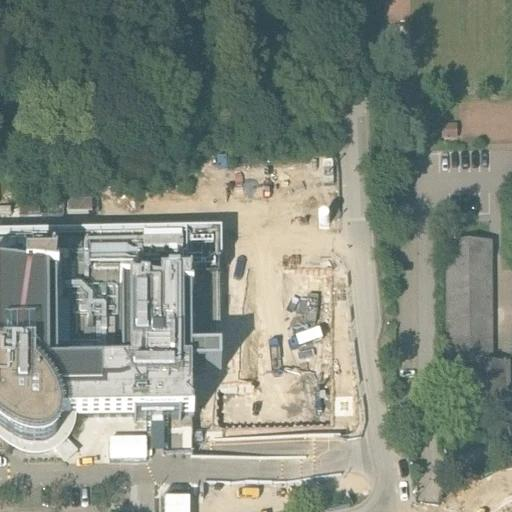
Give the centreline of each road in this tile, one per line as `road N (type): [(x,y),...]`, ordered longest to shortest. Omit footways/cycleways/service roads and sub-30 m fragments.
road 1 (residential): [(356,250),(397,491),(390,511)]
road 2 (residential): [(343,0),(356,250)]
